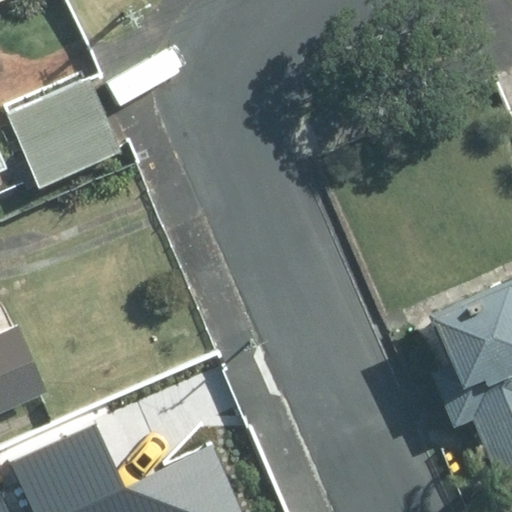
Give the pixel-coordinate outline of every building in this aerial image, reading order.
[(94,74),(14,108),(44,178),(124,144),(94,74)] [(0,167),(11,163),(0,138),(0,167)] [(511,276),(436,310),(458,358),(454,359),(446,362),(436,366),(460,418),(481,410),(511,482),(511,276)] [(0,405),(48,386),(22,321),(0,330),(0,405)] [(196,362),(105,399),(117,429),(208,392),(196,362)] [(93,511),(81,481),(53,492),(30,439),(0,451),(0,511),(279,511),(258,462),(189,490),(187,486),(123,511),(93,511)]
